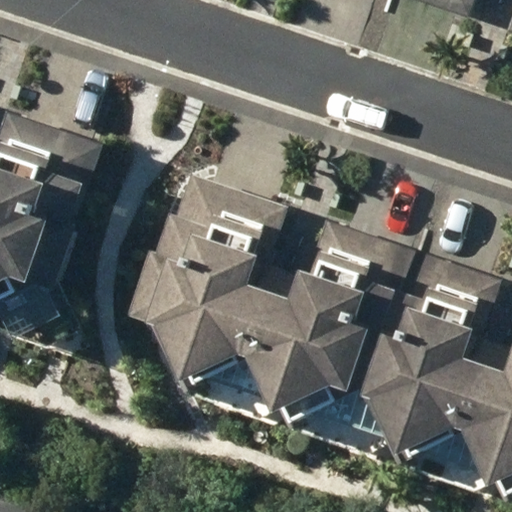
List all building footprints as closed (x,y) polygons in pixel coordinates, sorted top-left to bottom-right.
[(424,0),(484,19),(489,0),(424,0)] [(103,188),(117,146),(19,114),(1,172),(0,172),(0,320),(1,323),(48,299),(45,292),(54,288),(87,299),(109,232),(103,230),(115,192),(103,188)] [(162,314),(160,322),(193,333),(223,394),(281,365),(286,367),(315,282),(297,276),(301,266),(284,260),(301,210),(205,178),(175,265),(166,262),(150,310),(162,314)] [(315,282),(286,367),(292,369),(320,425),(377,396),(392,401),(440,256),(341,223),(320,284),(315,282)] [(511,279),(440,256),(392,401),(416,409),(444,464),(498,437),(501,438),(511,404),(511,338),(497,333),(511,289),(511,279)] [(511,404),(501,438),(506,440),(511,451),(511,404)]
